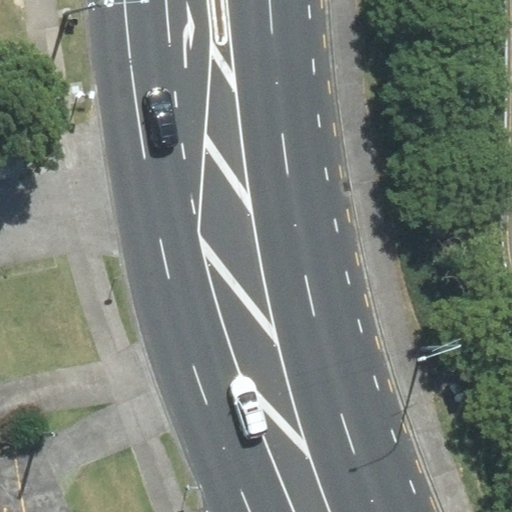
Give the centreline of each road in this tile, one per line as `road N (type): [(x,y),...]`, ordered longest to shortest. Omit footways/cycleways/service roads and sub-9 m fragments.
road 1 (primary): [(315,466),(167,68),(162,0)]
road 2 (primary): [(269,0),(315,466)]
